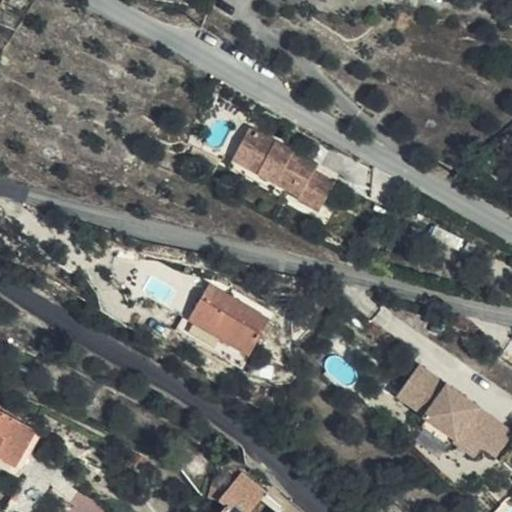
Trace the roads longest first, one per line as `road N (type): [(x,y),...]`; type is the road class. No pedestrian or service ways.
road 1 (tertiary): [(0,187),(511,320)]
road 2 (unclassified): [(511,231),(103,0)]
road 3 (tertiary): [(322,511),(223,416),(0,282)]
road 4 (unknown): [(511,411),(397,338),(356,280)]
